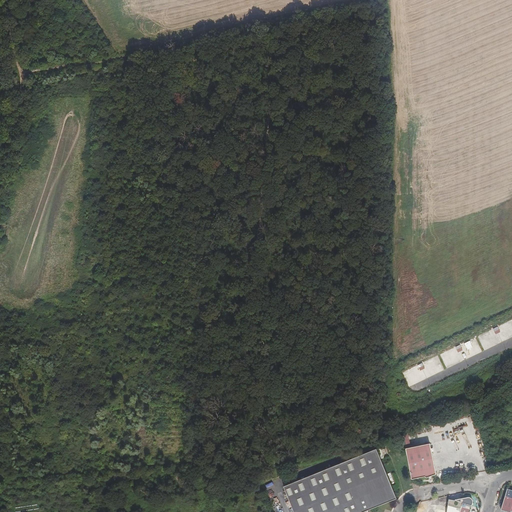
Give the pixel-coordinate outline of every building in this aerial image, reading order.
[(436,373),(445,370),(444,367),(447,366),(445,361),(433,366),(436,373)] [(418,365),(402,372),(408,386),(430,377),(426,368),(420,371),(418,365)] [(410,442),(408,432),(402,434),(404,444),(410,442)] [(411,447),(404,448),(411,479),(423,477),(425,478),(427,477),(427,476),(435,474),(429,443),(411,447)] [(396,500),(376,450),(283,487),(293,511),(369,511),(369,510),(396,500)] [(511,511),(511,492),(508,492),(502,511),(511,511)] [(461,504),(458,511),(469,511),(471,504),(472,503),(471,501),(470,500),(469,499),(454,502),(461,504)]
